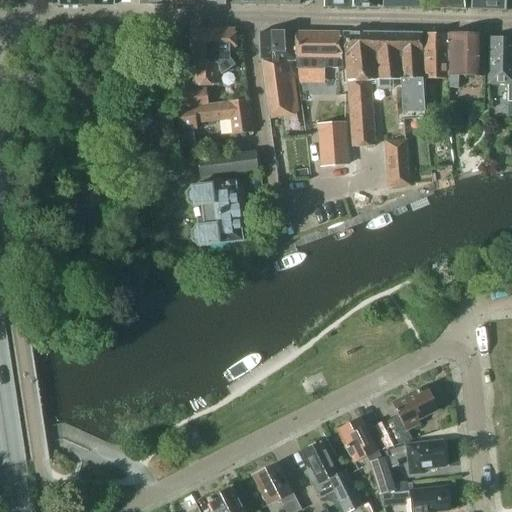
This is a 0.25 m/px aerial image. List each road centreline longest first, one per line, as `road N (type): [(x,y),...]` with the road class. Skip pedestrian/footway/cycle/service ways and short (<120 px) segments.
road 1 (residential): [(116,511),(439,349),(455,351),(469,368),(486,511)]
road 2 (unclassified): [(0,27),(246,14)]
road 3 (unclassified): [(314,15),(511,18)]
road 4 (residential): [(246,14),(268,206)]
